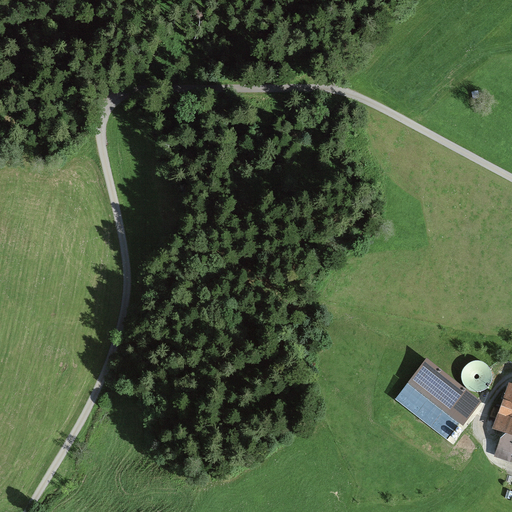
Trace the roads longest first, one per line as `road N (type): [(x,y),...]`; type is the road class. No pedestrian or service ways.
road 1 (unclassified): [(27,511),(91,405),(124,314),(127,256),(100,142),(107,106),(120,95),(173,86),(334,89),(511,178)]
road 2 (track): [(120,95),(93,80),(27,81),(0,44)]
